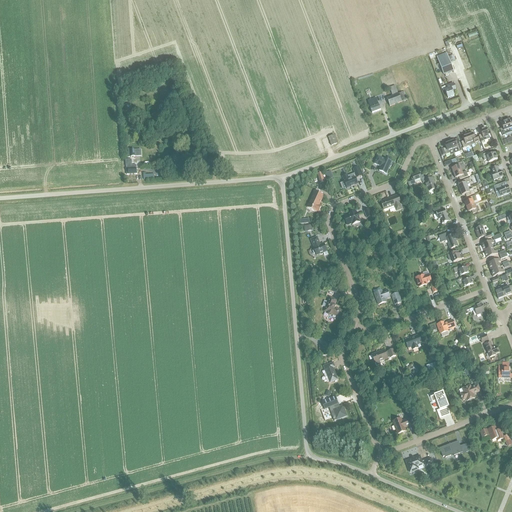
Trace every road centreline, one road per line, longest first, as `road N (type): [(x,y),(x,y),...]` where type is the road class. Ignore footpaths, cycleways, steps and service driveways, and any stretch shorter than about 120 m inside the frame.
road 1 (unclassified): [(370,475),(307,451),(281,177)]
road 2 (unclassified): [(281,177),(0,198)]
road 3 (residential): [(354,325),(362,308),(330,213),(398,183),(415,144),(429,139)]
road 4 (unclassified): [(281,177),(511,90)]
road 5 (track): [(73,511),(266,460),(311,456)]
road 6 (residential): [(487,290),(429,139)]
road 7 (residential): [(354,325),(374,331),(487,290)]
road 8 (residential): [(382,451),(511,405)]
road 9 (residential): [(382,451),(342,355),(354,325)]
